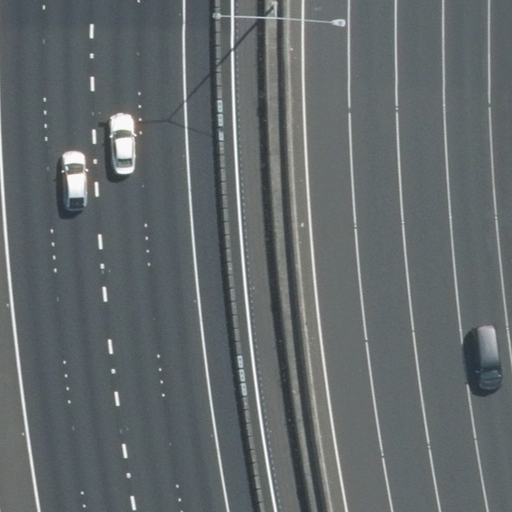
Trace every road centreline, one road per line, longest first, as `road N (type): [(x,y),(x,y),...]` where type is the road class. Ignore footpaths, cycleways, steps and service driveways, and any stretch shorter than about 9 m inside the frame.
road 1 (motorway): [(185,511),(150,342),(140,0)]
road 2 (motorway): [(397,0),(406,275),(442,511)]
